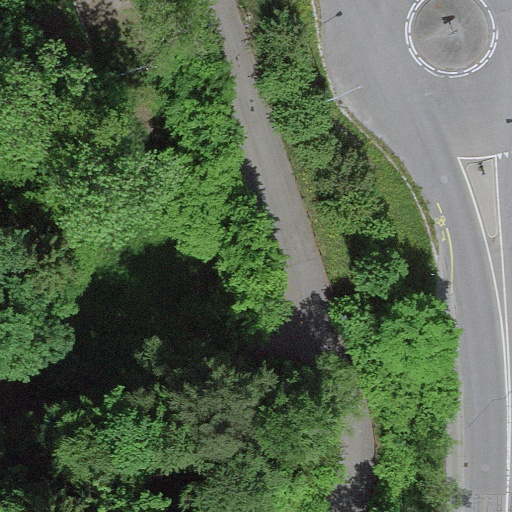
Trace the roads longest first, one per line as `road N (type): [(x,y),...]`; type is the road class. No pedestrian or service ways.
road 1 (residential): [(224,0),(353,412),(353,511)]
road 2 (secondary): [(414,116),(447,176),(477,263),(508,439)]
road 3 (secondary): [(357,10),(361,61),(373,84),(414,116)]
